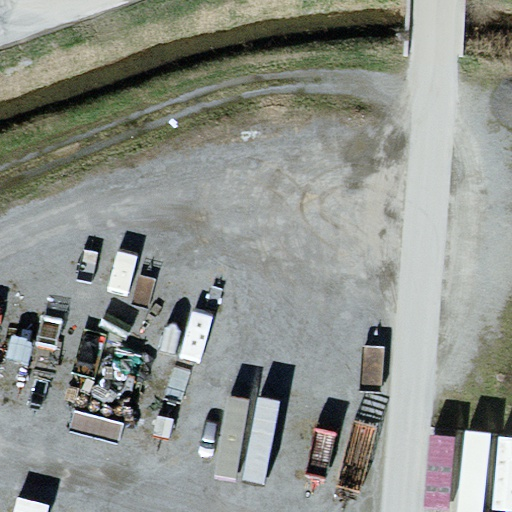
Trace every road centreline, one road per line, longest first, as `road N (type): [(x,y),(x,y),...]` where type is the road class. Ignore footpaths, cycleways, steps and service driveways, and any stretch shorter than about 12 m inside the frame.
road 1 (unknown): [(0,258),(106,210),(436,146)]
road 2 (unknown): [(182,511),(0,447)]
